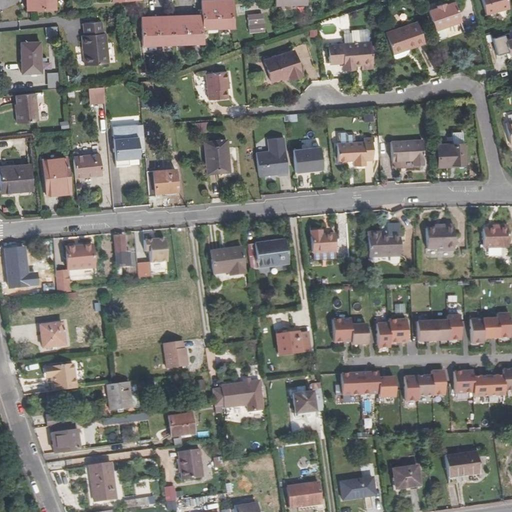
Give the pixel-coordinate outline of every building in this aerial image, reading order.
[(55,0),(26,0),(27,10),(55,9),(55,0)] [(201,0),(202,14),(141,17),(142,45),(203,42),(202,28),(233,27),(231,0),(201,0)] [(483,0),(488,14),(489,14),(511,7),(508,0),(483,0)] [(436,30),(462,21),(455,1),(447,4),(437,7),(429,10),(436,30)] [(263,16),(248,16),(249,42),(264,41),(263,16)] [(407,45),(408,49),(425,43),(417,21),(386,32),(392,50),(407,45)] [(89,54),(85,54),(87,65),(110,63),(107,34),(104,34),(103,22),(85,24),(86,35),(83,36),(85,47),(88,46),(89,54)] [(56,27),(46,28),(46,39),(57,39),(56,27)] [(351,33),(343,33),(344,43),(351,43),(351,33)] [(511,56),(511,55),(511,38),(508,40),(506,35),(495,39),(499,55),(505,53),(510,52),(511,56)] [(41,73),(41,43),(22,44),(23,73),(41,73)] [(371,44),(329,56),(333,73),(347,69),(349,75),(358,73),(358,70),(365,68),(367,72),(378,70),(371,44)] [(393,54),(408,49),(407,45),(392,50),(393,54)] [(302,74),(294,51),(264,61),(271,82),(289,77),(290,78),(302,74)] [(227,82),(230,82),(229,72),(207,74),(209,100),(228,98),(227,88),(227,82)] [(56,73),(46,73),(47,88),(57,88),(56,73)] [(107,102),(106,87),(90,88),(92,103),(107,102)] [(39,121),(37,93),(17,95),(19,110),(17,111),(18,123),(39,121)] [(213,123),(194,124),(195,134),(214,133),(213,123)] [(138,136),(115,138),(117,165),(129,165),(129,157),(139,156),(138,136)] [(258,152),(260,176),(279,174),(279,175),(289,174),(286,137),(269,139),(271,151),(258,152)] [(365,138),(365,142),(338,143),(339,163),(354,162),(354,166),(367,166),(367,161),(374,161),(373,138),(365,138)] [(230,173),(228,142),(205,143),(207,174),(230,173)] [(465,144),(438,142),(437,164),(446,165),(447,162),(463,164),(465,144)] [(423,146),(392,143),(390,162),(410,165),(410,171),(421,172),(423,146)] [(295,150),(296,172),(324,170),(322,147),(295,150)] [(102,174),(101,153),(74,155),(76,176),(102,174)] [(68,158),(44,161),(48,196),(72,193),(68,158)] [(22,193),(33,192),(31,167),(0,169),(1,191),(21,190),(22,193)] [(156,192),(177,191),(175,169),(155,171),(156,192)] [(494,230),(488,231),(482,231),(482,249),(508,249),(507,223),(494,224),(494,230)] [(377,234),(364,234),(365,259),(397,257),(396,225),(383,226),(384,236),(377,236),(377,234)] [(439,230),(433,230),(424,230),(425,250),(435,250),(435,253),(453,252),(452,227),(439,227),(439,230)] [(319,232),(308,233),(310,255),(311,254),(311,262),(333,261),(333,253),(332,236),(319,236),(319,232)] [(125,253),(122,236),(113,237),(116,262),(130,261),(129,252),(125,253)] [(148,251),(149,263),(166,261),(164,238),(143,240),(144,251),(148,251)] [(288,263),(284,239),(247,243),(251,268),(288,263)] [(241,243),(209,247),(212,271),(228,269),(229,273),(245,271),(241,243)] [(88,244),(62,248),(65,270),(91,267),(88,244)] [(6,251),(9,278),(26,276),(23,249),(18,250),(17,246),(11,247),(11,250),(6,251)] [(64,267),(54,268),(56,293),(67,292),(64,267)] [(32,280),(46,279),(45,268),(31,269),(32,280)] [(495,318),(468,319),(469,343),(481,343),(481,338),(508,337),(507,313),(495,314),(495,318)] [(414,322),(416,343),(459,340),(458,316),(445,317),(446,320),(414,322)] [(331,321),(332,343),(350,342),(350,346),(366,345),(365,325),(349,326),(349,320),(331,321)] [(388,344),(405,343),(404,321),(386,322),(387,325),(375,326),(376,350),(388,349),(388,344)] [(64,346),(61,322),(38,325),(42,349),(64,346)] [(297,333),(275,336),(278,356),(300,353),(299,351),(308,350),(306,335),(297,335),(297,333)] [(188,368),(185,349),(183,349),(182,341),(163,344),(167,370),(188,368)] [(75,389),(71,364),(45,368),(47,379),(51,378),(53,392),(75,389)] [(453,372),(454,393),(473,393),(473,396),(502,395),(502,391),(511,390),(511,368),(501,369),(502,375),(471,377),(471,371),(453,372)] [(430,377),(403,378),(404,402),(417,401),(417,397),(444,395),(443,371),(430,372),(430,377)] [(340,374),(341,395),(377,394),(377,398),(394,398),(393,379),(377,379),(377,373),(340,374)] [(245,398),(246,409),(262,407),(258,376),(219,381),(220,384),(210,385),(213,400),(221,399),(222,401),(245,398)] [(128,383),(114,385),(105,386),(109,411),(131,408),(128,383)] [(294,413),(315,411),(323,410),(319,383),(311,384),(312,391),(292,394),(294,413)] [(192,415),(170,418),(172,438),(194,435),(192,415)] [(78,450),(74,424),(49,427),(53,453),(78,450)] [(179,468),(201,465),(198,450),(179,452),(180,461),(178,461),(179,468)] [(475,455),(443,460),(448,490),(455,489),(454,481),(479,478),(475,455)] [(214,457),(215,467),(222,467),(221,456),(214,457)] [(111,477),(109,465),(109,463),(83,467),(85,481),(111,477)] [(201,465),(179,468),(181,481),(202,478),(201,465)] [(396,493),(420,489),(417,471),(393,474),(394,482),(396,493)] [(111,477),(85,481),(89,509),(104,507),(104,502),(114,501),(111,477)] [(375,495),(373,479),(341,483),(344,500),(375,495)] [(319,482),(285,486),(288,506),(296,506),(297,510),(322,506),(319,482)] [(396,493),(394,482),(391,483),(393,497),(421,493),(420,489),(396,493)] [(148,505),(146,497),(123,500),(124,508),(148,505)] [(166,503),(167,511),(176,510),(174,502),(173,502),(166,503)]
